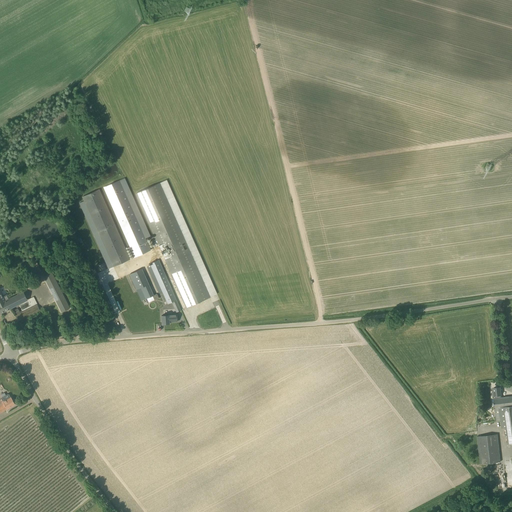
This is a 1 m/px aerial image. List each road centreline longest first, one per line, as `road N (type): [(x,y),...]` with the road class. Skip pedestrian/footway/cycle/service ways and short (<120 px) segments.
road 1 (unclassified): [(9,353),(511,297)]
road 2 (unclassified): [(122,511),(51,427),(9,353)]
